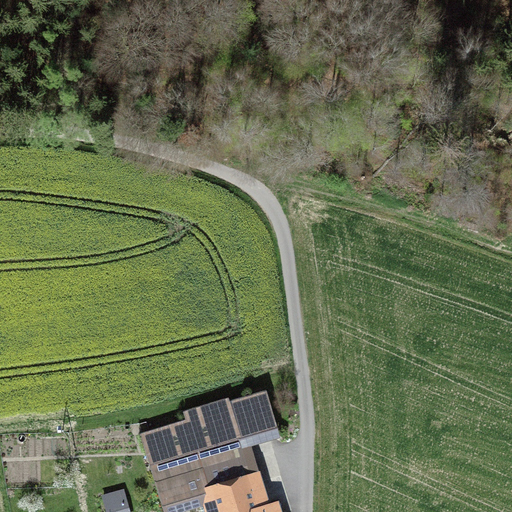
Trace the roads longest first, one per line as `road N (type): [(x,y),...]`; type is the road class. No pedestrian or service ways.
road 1 (track): [(303,511),(305,376),(290,267),(274,208),(246,181)]
road 2 (track): [(246,181),(174,153),(52,129),(0,131)]
